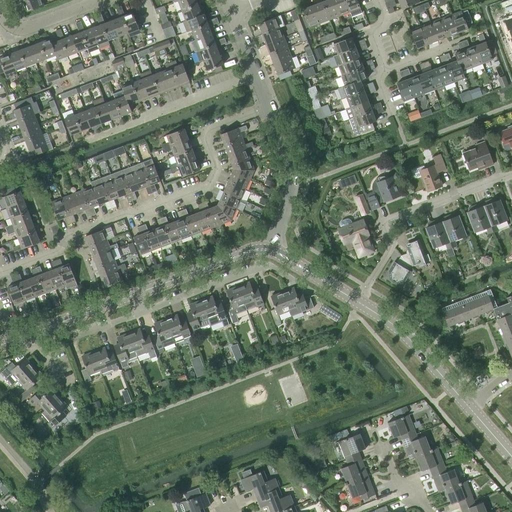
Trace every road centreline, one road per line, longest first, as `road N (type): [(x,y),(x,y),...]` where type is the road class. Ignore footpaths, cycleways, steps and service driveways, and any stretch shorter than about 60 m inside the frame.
road 1 (residential): [(0,272),(58,252),(70,236),(200,191),(216,172),(206,140),(214,128),(268,104)]
road 2 (residential): [(357,301),(391,249),(383,223),(511,177)]
road 3 (residential): [(144,311),(265,265),(298,283)]
road 4 (tertiary): [(357,301),(399,328),(469,407)]
road 5 (residential): [(269,246),(289,181),(268,104)]
road 6 (tertiary): [(138,295),(269,246)]
road 7 (residential): [(107,0),(20,34),(8,29),(0,10)]
